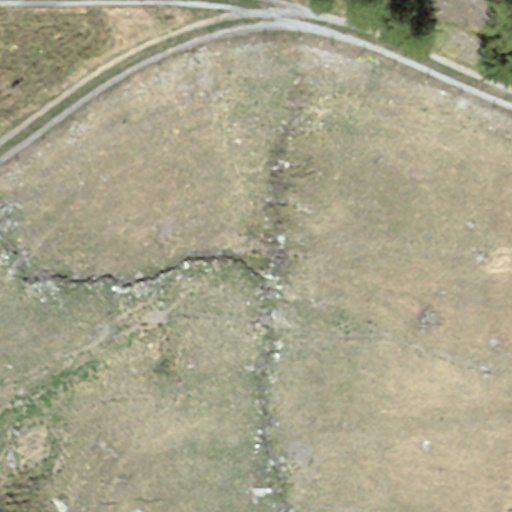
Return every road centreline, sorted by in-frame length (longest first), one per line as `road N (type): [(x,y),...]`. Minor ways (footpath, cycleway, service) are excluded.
road 1 (track): [(0,151),(141,56),(281,9)]
road 2 (track): [(511,97),(320,21),(229,0)]
